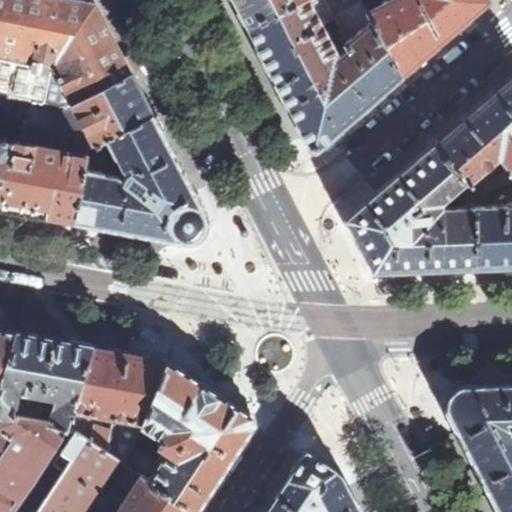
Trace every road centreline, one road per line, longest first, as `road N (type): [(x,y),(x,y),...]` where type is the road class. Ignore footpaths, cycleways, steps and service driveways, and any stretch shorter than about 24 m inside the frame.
road 1 (residential): [(278,225),(511,29)]
road 2 (tertiary): [(162,0),(278,225)]
road 3 (residential): [(342,348),(229,511)]
road 4 (tertiary): [(342,348),(428,511)]
road 5 (unclassified): [(342,348),(511,341)]
road 6 (tertiary): [(278,225),(342,348)]
